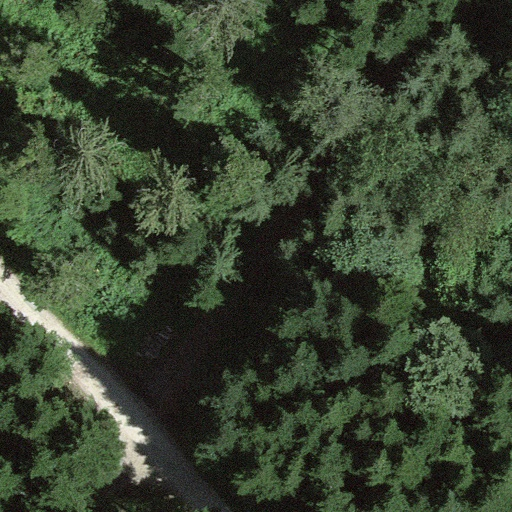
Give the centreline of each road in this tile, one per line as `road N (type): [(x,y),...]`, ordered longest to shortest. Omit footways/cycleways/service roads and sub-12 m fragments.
road 1 (track): [(475,0),(348,146),(161,435)]
road 2 (track): [(236,511),(0,256)]
